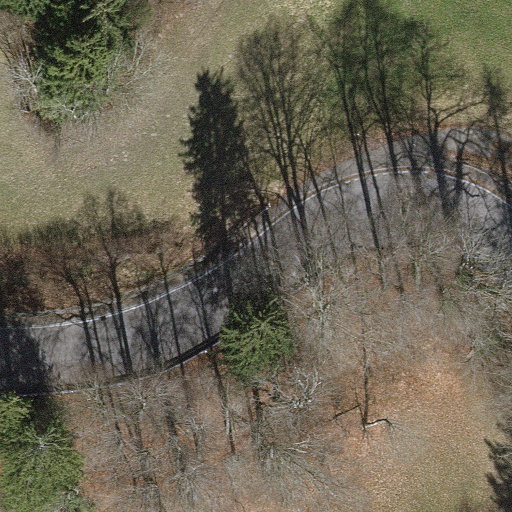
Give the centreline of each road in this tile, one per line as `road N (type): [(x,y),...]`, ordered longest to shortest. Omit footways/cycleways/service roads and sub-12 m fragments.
road 1 (tertiary): [(511,236),(468,205),(409,193),(338,220),(198,316),(129,345),(70,360),(0,362)]
road 2 (track): [(409,193),(438,150),(491,139),(511,151)]
